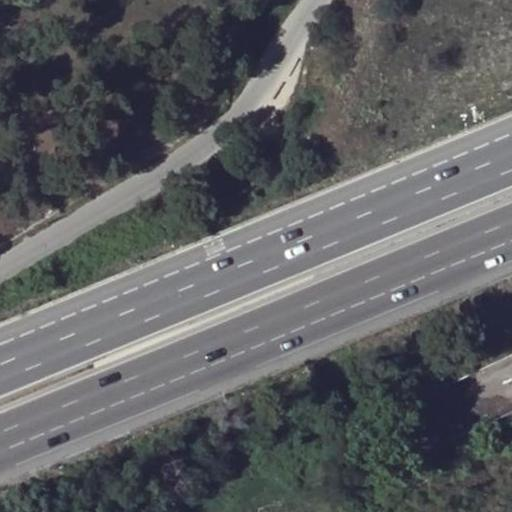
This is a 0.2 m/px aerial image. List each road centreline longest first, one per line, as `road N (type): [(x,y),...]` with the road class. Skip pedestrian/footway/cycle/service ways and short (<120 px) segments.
road 1 (motorway): [(0,443),(511,230)]
road 2 (motorway): [(511,156),(0,366)]
road 3 (tertiary): [(311,0),(247,96),(187,155),(0,270)]
